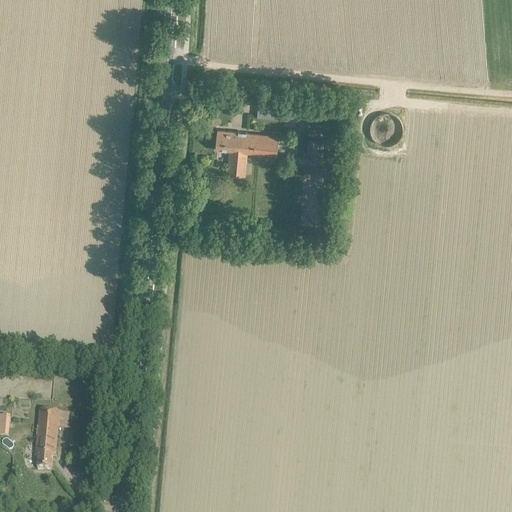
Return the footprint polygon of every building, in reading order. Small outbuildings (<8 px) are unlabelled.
[(258,104),(257,116),(295,120),(296,108),(258,104)] [(383,113),(378,114),(375,117),(372,120),(370,125),(370,129),(370,134),(372,138),(375,141),(379,144),(383,145),(388,145),(393,144),(397,141),(400,137),(402,133),(402,128),(401,123),(399,119),(396,116),(391,113),(387,113),(383,113)] [(276,155),(278,135),(217,129),(215,149),(229,151),(227,173),(245,175),(247,152),(276,155)] [(322,156),(324,139),(307,138),(306,154),(322,156)] [(55,456),(59,412),(39,410),(35,458),(38,458),(37,469),(42,469),(51,469),(52,455),(55,456)] [(0,435),(7,436),(9,415),(0,414),(0,435)] [(102,511),(120,511),(119,498),(101,499),(102,511)]
